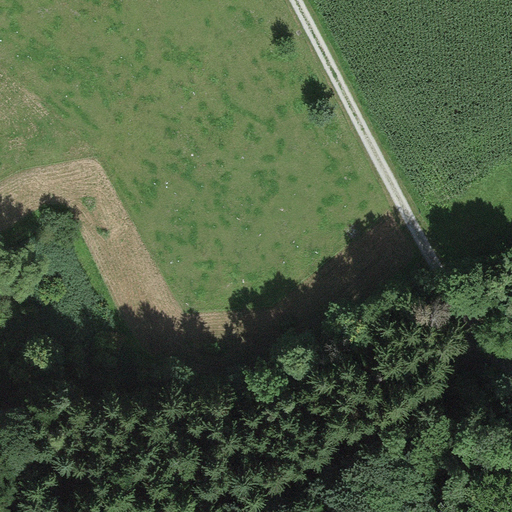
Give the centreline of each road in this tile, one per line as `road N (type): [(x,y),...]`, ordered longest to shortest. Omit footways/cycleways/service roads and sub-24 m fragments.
road 1 (track): [(298,0),(511,373)]
road 2 (track): [(492,342),(289,483),(234,511)]
